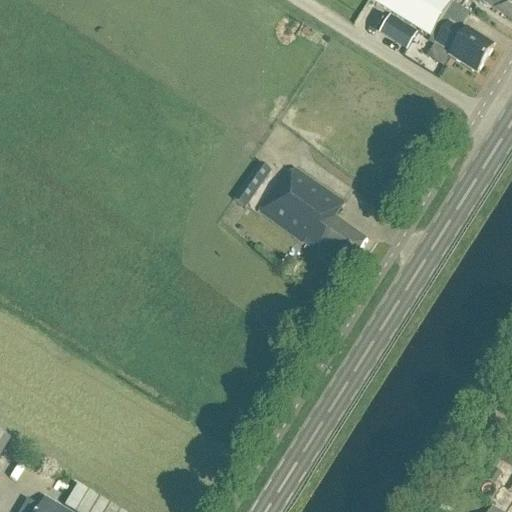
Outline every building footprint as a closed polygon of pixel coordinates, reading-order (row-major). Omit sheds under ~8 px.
[(447,2),(444,0),(375,0),(372,5),(431,43),(436,36),(444,24),(454,7),(447,2)] [(511,0),(444,0),(447,2),(448,0),(475,0),(511,23),(511,0)] [(340,15),(382,40),(376,50),(389,58),(395,48),(401,52),(410,37),(348,1),(340,15)] [(326,22),(319,34),(341,45),(347,34),(326,22)] [(477,79),(495,51),(468,34),(465,37),(449,27),(444,24),(436,36),(431,43),(437,46),(436,48),(452,58),(450,62),(477,79)] [(400,52),(394,62),(412,72),(417,62),(400,52)] [(233,204),(246,213),(272,176),(259,167),(233,204)] [(345,208),(294,173),(282,190),(279,188),(259,218),(316,257),(318,253),(348,273),(368,245),(335,222),(345,208)] [(281,269),(293,278),(299,269),(287,260),(281,269)] [(60,511),(43,502),(37,511),(60,511)]
